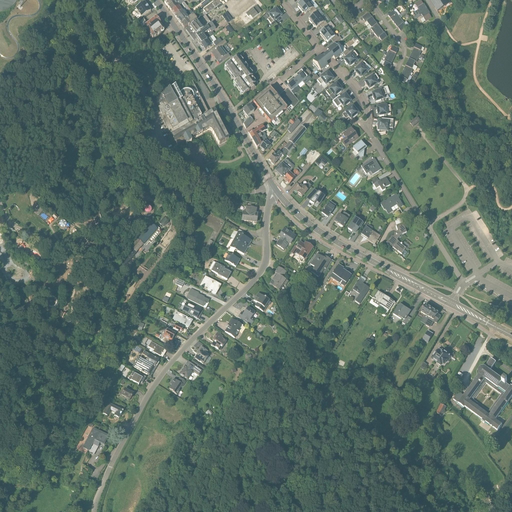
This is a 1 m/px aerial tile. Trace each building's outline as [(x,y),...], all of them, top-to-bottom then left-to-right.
[(0,0),(0,10),(2,11),(6,9),(10,7),(13,5),(16,2),(16,0),(0,0)] [(189,25),(197,20),(193,15),(194,14),(192,12),(191,10),(185,15),(182,11),(187,7),(183,3),(187,0),(178,0),(168,8),(184,28),(189,25)] [(214,2),(203,10),(206,14),(207,14),(216,7),(218,9),(223,5),(221,3),(220,3),(218,0),(214,2)] [(300,10),(310,2),(307,0),(298,0),(301,2),(297,4),(299,6),(298,7),(300,10)] [(430,0),(437,11),(446,6),(443,2),(446,0),(430,0)] [(419,11),(417,12),(419,14),(427,9),(425,6),(424,6),(421,1),(415,4),(417,8),(419,11)] [(151,11),(144,2),(135,8),(141,17),(151,11)] [(309,11),(311,13),(315,9),(310,2),(300,10),(303,13),(304,13),(305,14),(309,11)] [(256,6),(246,14),(248,17),(250,16),(253,19),(261,13),(256,6)] [(271,13),(269,15),(270,17),(267,20),(271,24),(281,16),(279,14),(280,13),(279,11),(278,12),(276,9),(275,10),(274,9),(271,12),(271,13)] [(311,24),(321,17),(315,9),(311,13),(312,15),(308,19),(310,20),(309,21),(311,24)] [(427,9),(419,14),(420,16),(422,15),(423,18),(425,22),(431,18),(428,12),(429,12),(427,9)] [(394,24),(400,19),(397,14),(396,15),(393,11),(388,16),(394,24)] [(228,24),(232,20),(226,12),(222,16),(228,24)] [(368,13),(362,18),(363,20),(365,23),(366,22),(369,25),(374,21),(368,13)] [(205,16),(187,29),(193,37),(206,28),(211,24),(205,16)] [(320,25),(322,27),(327,24),(321,17),(311,24),(314,27),(315,27),(316,28),(320,25)] [(143,18),(142,20),(138,22),(138,23),(141,27),(147,23),(143,18)] [(144,27),(148,33),(161,24),(159,21),(158,20),(157,21),(156,19),(144,27)] [(394,24),(400,32),(406,27),(403,24),(404,23),(400,19),(394,24)] [(370,29),(373,32),(374,34),(380,29),(374,21),(369,25),(371,28),(370,29)] [(163,26),(161,24),(148,33),(152,39),(164,30),(162,29),(164,28),(163,26)] [(206,28),(193,37),(195,40),(197,39),(199,42),(198,42),(200,45),(201,44),(201,45),(207,41),(210,38),(213,36),(214,35),(212,32),(215,29),(211,24),(206,28)] [(332,31),(327,24),(322,27),(324,30),(320,33),(321,34),(320,35),(323,38),(332,31)] [(372,39),(375,36),(378,39),(379,38),(381,41),(387,37),(380,29),(374,34),(370,37),(372,39)] [(332,31),(323,38),(325,41),(326,41),(327,42),(332,39),(333,41),(338,38),(332,31)] [(211,46),(210,45),(212,43),(213,43),(212,42),(213,42),(210,38),(207,41),(201,45),(200,45),(202,48),(203,47),(205,50),(211,46)] [(216,47),(222,42),(219,38),(217,40),(213,43),(212,43),(216,47)] [(226,54),(225,51),(222,47),(226,44),(224,40),(222,42),(216,47),(213,48),(215,51),(211,54),(214,58),(215,57),(218,61),(217,62),(219,65),(230,57),(227,53),(226,54)] [(328,52),(328,53),(329,52),(331,55),(339,48),(336,45),(335,46),(334,44),(327,50),(328,52)] [(412,53),(419,57),(420,55),(421,52),(420,51),(422,47),(416,44),(412,53)] [(386,56),(393,59),(398,50),(391,47),(390,51),(389,50),(386,56)] [(341,52),(339,48),(331,55),(333,57),(332,58),(333,58),(334,59),(342,54),(341,52)] [(352,49),(349,52),(344,56),(346,58),(344,60),(346,62),(345,63),(346,65),(347,64),(349,67),(350,66),(351,67),(354,64),(354,63),(356,61),(355,59),(358,56),(352,49)] [(327,62),(332,58),(333,57),(331,55),(329,52),(328,53),(322,57),(323,57),(322,58),(324,60),(326,63),(327,62)] [(416,63),(417,60),(421,62),(423,59),(422,59),(422,58),(420,57),(419,57),(412,53),(408,62),(414,65),(415,62),(416,63)] [(313,64),(315,67),(324,60),(322,58),(323,57),(322,57),(321,58),(320,56),(313,61),(314,63),(313,64)] [(386,56),(385,58),(383,62),(384,62),(383,66),(389,69),(393,59),(386,56)] [(243,96),(249,92),(248,91),(250,90),(251,91),(255,88),(253,86),(255,84),(251,78),(252,76),(238,57),(232,62),(232,61),(229,62),(230,63),(224,67),(224,68),(225,67),(227,70),(226,71),(231,77),(232,77),(234,79),(233,80),(235,82),(233,84),(234,84),(236,86),(236,87),(241,93),(243,96)] [(324,60),(315,67),(318,70),(319,69),(320,71),(327,65),(326,63),(327,62),(326,63),(324,60)] [(354,67),(357,69),(354,71),(357,73),(356,74),(357,76),(358,75),(361,77),(362,77),(365,74),(365,73),(367,71),(365,69),(368,66),(362,60),(354,67)] [(408,62),(403,71),(411,75),(413,70),(412,69),(414,65),(408,62)] [(408,81),(411,75),(403,71),(399,81),(405,84),(407,80),(408,81)] [(299,73),(296,75),(302,82),(309,76),(305,72),(303,73),(302,72),(300,73),(299,73)] [(365,78),(367,80),(365,82),(366,84),(365,85),(366,87),(368,86),(369,89),(370,88),(370,89),(374,86),(377,84),(375,82),(379,79),(374,72),(365,78)] [(324,82),(326,85),(328,83),(329,83),(332,80),(333,79),(331,77),(332,76),(330,74),(329,75),(327,73),(317,81),(320,85),(324,82)] [(298,86),(302,82),(296,75),(292,79),(298,86)] [(287,83),(288,84),(289,85),(287,87),(288,88),(287,88),(293,95),(300,89),(298,86),(292,79),(287,83)] [(326,92),(329,96),(333,94),(335,96),(337,94),(338,95),(341,92),(341,91),(342,91),(340,88),(341,87),(339,85),(338,86),(336,84),(334,86),(332,83),(327,87),(329,89),(326,92)] [(177,102),(170,89),(154,97),(155,98),(154,99),(163,116),(161,117),(172,136),(173,135),(179,146),(186,142),(187,144),(192,141),(191,139),(196,136),(198,136),(203,134),(203,133),(207,130),(212,132),(219,145),(228,139),(220,123),(217,116),(216,117),(214,112),(206,116),(205,114),(208,112),(194,84),(186,89),(183,90),(181,91),(180,93),(179,96),(179,98),(180,100),(177,102)] [(299,102),(298,101),(296,99),(293,95),(287,88),(278,96),(270,86),(252,102),(259,110),(258,111),(259,113),(261,112),(262,114),(261,115),(263,117),(264,116),(270,123),(286,108),(290,112),(299,102)] [(375,93),(372,94),(373,97),(372,97),(373,100),(374,99),(375,102),(376,102),(381,101),(380,100),(383,99),(382,96),(386,95),(383,87),(374,90),(375,93)] [(332,102),(337,108),(341,105),(343,107),(346,105),(346,106),(350,103),(349,102),(350,102),(348,99),(349,98),(348,96),(347,97),(345,95),(341,98),(339,96),(332,102)] [(379,104),(380,107),(377,108),(377,111),(376,111),(376,113),(378,113),(378,116),(379,116),(379,117),(384,116),(384,115),(387,115),(386,112),(391,111),(390,106),(386,106),(385,103),(379,104)] [(249,106),(243,111),(243,113),(247,118),(254,112),(249,106)] [(351,119),(353,117),(354,118),(357,115),(357,114),(358,114),(356,111),(357,110),(355,108),(354,109),(352,107),(342,115),(345,119),(349,117),(351,119)] [(317,118),(322,113),(317,109),(313,114),(317,118)] [(417,117),(414,120),(410,123),(412,125),(413,124),(414,125),(420,120),(420,121),(421,121),(417,117)] [(379,134),(385,133),(386,131),(387,131),(387,128),(392,129),(393,120),(381,119),(381,122),(379,122),(378,125),(377,125),(377,127),(378,128),(378,131),(379,131),(379,134)] [(300,123),(297,120),(295,122),(292,125),(287,131),(290,134),(300,123)] [(257,149),(259,147),(261,144),(264,142),(260,134),(265,131),(262,127),(253,133),(251,130),(248,132),(248,133),(257,149)] [(289,142),(290,143),(293,146),(306,131),(301,127),(289,142)] [(357,137),(351,128),(344,134),(347,137),(341,142),(344,146),(340,152),(342,155),(348,150),(346,147),(351,143),(350,142),(357,137)] [(261,144),(259,147),(261,149),(261,150),(263,151),(264,151),(270,145),(267,143),(272,138),(269,136),(264,142),(261,144)] [(339,141),(336,139),(329,146),(330,147),(336,143),(336,144),(339,141)] [(353,149),(358,156),(363,157),(365,146),(361,142),(353,149)] [(290,143),(284,149),(285,149),(288,153),(292,147),(293,146),(290,143)] [(295,149),(292,147),(288,153),(286,156),(288,158),(295,149)] [(281,161),(284,158),(280,154),(276,151),(268,161),(268,162),(268,163),(268,164),(269,164),(270,164),(271,164),(273,166),(279,159),(281,161)] [(315,162),(318,165),(320,163),(322,163),(325,166),(328,162),(321,156),(315,162)] [(357,172),(361,168),(366,175),(371,171),(373,175),(381,170),(380,170),(376,163),(375,163),(373,159),(361,167),(360,165),(356,169),(357,172)] [(278,174),(282,177),(283,176),(285,177),(294,168),(289,163),(287,165),(283,162),(275,171),(276,172),(275,173),(277,174),(278,174)] [(283,180),(289,185),(299,174),(295,170),(291,175),(289,173),(283,180)] [(384,189),(390,185),(389,185),(387,182),(388,181),(385,178),(373,185),(376,190),(379,188),(381,192),(385,190),(384,189)] [(297,193),(302,197),(311,186),(308,183),(304,187),(303,187),(300,185),(295,190),(298,192),(297,193)] [(318,193),(317,194),(314,191),(306,199),(310,202),(309,203),(313,206),(316,202),(319,204),(324,198),(320,195),(318,193)] [(397,195),(396,194),(381,204),(384,210),(385,209),(388,215),(392,212),(390,209),(396,204),(399,209),(399,208),(402,206),(403,207),(396,195),(397,195)] [(324,210),(321,213),(325,216),(326,216),(327,217),(327,218),(332,211),(329,210),(331,207),(328,205),(324,210)] [(242,222),(256,223),(257,218),(255,218),(256,210),(246,208),(245,217),(243,216),(242,222)] [(102,225),(99,214),(94,215),(93,213),(94,213),(93,210),(90,211),(91,213),(92,213),(92,216),(93,216),(96,224),(100,223),(101,226),(100,226),(101,229),(104,228),(103,225),(102,225)] [(338,224),(343,228),(349,217),(343,213),(341,217),(338,215),(334,222),(337,224),(336,224),(337,225),(338,224)] [(126,227),(129,231),(134,227),(135,227),(137,226),(137,225),(141,221),(138,218),(134,214),(123,223),(126,227)] [(161,221),(159,223),(160,224),(163,227),(164,226),(166,225),(168,222),(168,221),(168,220),(166,217),(165,218),(164,217),(161,221)] [(356,217),(352,223),(348,229),(352,232),(352,231),(355,233),(359,227),(360,228),(363,224),(359,221),(360,220),(356,217)] [(386,242),(386,243),(389,245),(390,244),(393,246),(393,247),(397,251),(402,255),(402,254),(401,254),(405,249),(396,241),(402,234),(406,233),(403,224),(396,226),(396,227),(397,231),(391,240),(390,239),(387,243),(386,242)] [(119,267),(122,270),(148,241),(151,244),(161,233),(157,230),(152,225),(146,232),(144,230),(142,232),(144,234),(141,237),(138,233),(131,241),(134,244),(129,250),(117,263),(120,265),(119,267)] [(281,238),(276,245),(284,250),(288,243),(290,244),(295,237),(291,234),(291,233),(284,228),(279,237),(281,238)] [(371,242),(375,244),(379,237),(365,228),(361,235),(368,239),(371,241),(371,242)] [(238,233),(233,241),(247,248),(251,241),(243,236),(238,233)] [(244,255),(247,248),(233,241),(228,252),(234,255),(236,251),(244,255)] [(304,245),(300,243),(296,248),(295,246),(290,253),(293,255),(295,253),(304,260),(312,248),(307,245),(305,246),(304,245)] [(236,267),(240,260),(229,254),(225,262),(236,267)] [(328,264),(331,266),(334,262),(328,258),(327,258),(325,257),(324,260),(322,258),(323,258),(317,254),(311,264),(315,267),(311,273),(318,277),(324,268),(325,269),(328,264)] [(230,271),(225,269),(215,264),(211,272),(218,275),(217,276),(227,281),(226,280),(228,276),(227,276),(229,272),(230,273),(229,272),(230,271)] [(343,269),(338,266),(331,276),(338,280),(337,282),(344,286),(351,276),(344,271),(344,272),(342,271),(343,269)] [(286,272),(278,267),(275,273),(277,275),(275,278),(274,277),(269,285),(279,292),(283,286),(285,287),(288,282),(282,278),(286,272)] [(200,286),(212,292),(211,293),(214,294),(214,293),(215,294),(217,289),(216,288),(218,284),(205,277),(200,286)] [(361,277),(360,277),(353,289),(360,294),(355,301),(360,304),(370,289),(363,284),(364,283),(359,280),(361,277)] [(175,284),(182,288),(184,282),(178,279),(175,284)] [(100,305),(107,289),(99,286),(95,296),(94,296),(94,298),(94,303),(100,305)] [(186,299),(203,307),(205,304),(207,305),(209,301),(203,298),(204,297),(198,294),(198,293),(191,289),(186,299)] [(256,297),(254,301),(258,304),(256,307),(262,312),(265,309),(264,308),(269,301),(265,297),(264,298),(258,294),(259,295),(257,297),(256,297)] [(383,299),(376,294),(373,300),(379,304),(378,305),(388,312),(394,303),(395,303),(384,296),(383,296),(384,297),(383,299)] [(196,318),(201,310),(185,303),(185,304),(184,304),(182,308),(183,309),(182,311),(196,318)] [(433,310),(425,305),(421,312),(428,317),(424,324),(429,328),(433,321),(436,323),(441,317),(439,316),(439,317),(437,315),(438,313),(433,310)] [(402,323),(407,326),(411,319),(407,316),(409,313),(406,310),(405,309),(405,310),(402,308),(402,307),(397,315),(404,320),(402,323)] [(240,314),(238,317),(251,326),(255,321),(251,318),(255,313),(248,308),(242,315),(240,314)] [(189,328),(192,321),(175,313),(172,320),(189,328)] [(165,328),(167,324),(157,318),(155,322),(165,328)] [(229,326),(225,332),(234,339),(239,333),(237,332),(242,326),(232,319),(229,323),(231,325),(230,327),(229,326)] [(135,330),(141,332),(144,325),(139,322),(135,330)] [(188,336),(188,335),(190,332),(183,328),(175,325),(173,328),(170,327),(169,329),(180,334),(181,332),(188,336)] [(428,331),(423,341),(427,343),(433,334),(428,331)] [(176,348),(179,342),(173,338),(175,336),(167,332),(164,338),(171,342),(170,344),(176,348)] [(227,343),(222,340),(224,338),(217,333),(214,337),(216,339),(215,341),(213,339),(213,340),(215,341),(214,342),(213,342),(211,345),(214,346),(221,351),(227,343)] [(160,357),(164,350),(151,343),(148,348),(154,351),(153,353),(160,357)] [(199,352),(200,352),(195,359),(202,364),(209,356),(210,357),(213,353),(208,350),(207,351),(202,347),(199,352)] [(445,353),(439,349),(432,359),(441,366),(442,364),(444,365),(446,361),(448,362),(451,358),(448,355),(448,354),(447,353),(446,352),(445,353)] [(134,367),(147,375),(153,366),(156,368),(159,363),(157,362),(158,360),(144,352),(140,358),(139,358),(134,367)] [(510,387),(506,384),(507,382),(504,380),(503,381),(491,372),(489,371),(496,363),(496,362),(491,359),(485,368),(484,367),(481,368),(478,371),(479,374),(479,375),(464,396),(459,392),(453,400),(458,403),(464,408),(465,407),(483,420),(482,421),(484,423),(485,422),(498,431),(502,425),(495,420),(511,397),(511,387),(511,386),(510,387)] [(187,368),(185,366),(181,372),(179,375),(180,376),(187,380),(192,372),(199,377),(203,371),(204,369),(192,361),(187,368)] [(143,383),(146,378),(139,375),(138,376),(133,373),(130,380),(138,385),(140,382),(143,383)] [(185,382),(180,378),(177,382),(174,379),(171,383),(173,384),(169,389),(173,392),(177,395),(180,390),(178,390),(181,386),(182,387),(185,382)] [(122,395),(130,400),(133,394),(125,390),(122,395)] [(121,416),(123,411),(108,404),(103,414),(107,416),(110,410),(115,413),(114,416),(118,418),(120,415),(121,416)] [(441,416),(446,407),(441,404),(436,413),(441,416)] [(103,445),(108,437),(92,429),(82,448),(88,450),(93,440),(103,445)]
